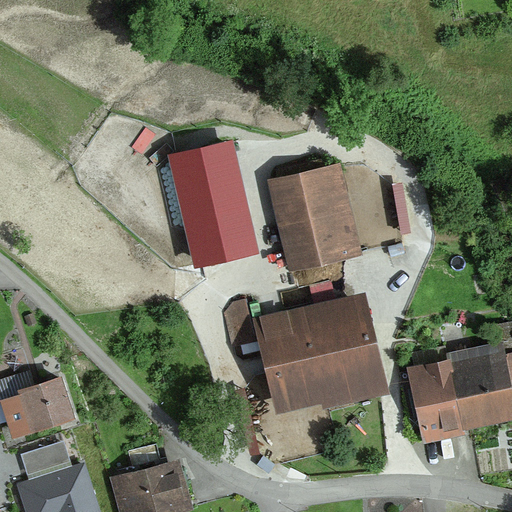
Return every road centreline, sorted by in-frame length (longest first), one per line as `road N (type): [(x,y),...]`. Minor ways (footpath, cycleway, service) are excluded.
road 1 (unclassified): [(280,497),(187,442),(0,261)]
road 2 (residential): [(511,495),(385,484),(280,497)]
